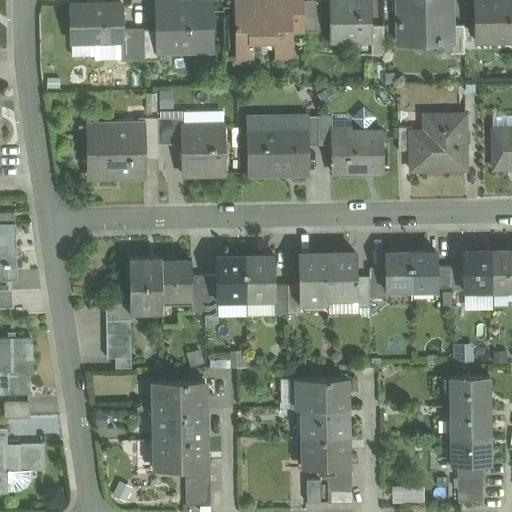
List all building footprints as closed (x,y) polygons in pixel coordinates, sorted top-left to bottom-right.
[(291,0),(235,1),(236,42),(252,41),(275,41),(276,56),(292,56),(292,31),(291,0)] [(292,31),(317,31),(316,0),(309,0),(291,0),(292,31)] [(370,0),(329,0),(330,42),(371,41),(372,41),(371,26),(370,0)] [(450,0),(397,0),(399,43),(419,43),(419,40),(449,39),(451,39),(451,25),(450,0)] [(511,0),(474,0),(475,41),(511,40),(511,0)] [(211,2),(156,3),(157,29),(157,45),(159,45),(189,44),(189,50),(212,50),(211,2)] [(122,4),(70,4),(71,42),(94,41),(121,41),(123,41),(122,30),(122,4)] [(463,25),(451,25),(451,39),(449,39),(449,53),(464,53),(463,25)] [(384,55),(383,26),(371,26),(372,41),(371,41),(372,55),(384,55)] [(144,29),(122,30),(123,41),(121,41),(122,59),(144,59),(144,29)] [(157,45),(157,29),(144,29),(144,59),(159,59),(159,45),(157,45)] [(94,41),(71,42),(71,56),(94,55),(94,41)] [(94,55),(94,60),(122,59),(121,41),(94,41),(94,55)] [(236,42),(236,59),(253,59),(252,41),(236,42)] [(158,105),(171,105),(172,90),(158,89),(158,105)] [(435,114),(436,130),(411,130),(409,130),(410,150),(410,170),(466,169),(465,113),(435,114)] [(304,116),(249,118),(250,130),(288,129),(288,127),(304,127),(304,116)] [(317,116),(304,116),(304,127),(305,126),(306,145),(318,144),(317,116)] [(331,116),(317,116),(318,144),(332,144),(331,129),(332,128),(331,116)] [(157,117),(138,117),(138,124),(141,124),(142,158),(158,158),(158,144),(157,117)] [(182,125),(182,117),(157,117),(158,144),(182,144),(181,125),(182,125)] [(138,124),(99,125),(99,144),(93,144),(94,177),(142,176),(142,158),(141,124),(138,124)] [(182,125),(181,125),(182,144),(182,175),(224,174),(224,124),(182,125)] [(288,129),(250,130),(250,173),(306,172),(306,145),(305,126),(304,127),(288,127),(288,129)] [(411,126),(397,127),(398,151),(410,150),(409,130),(411,130),(411,126)] [(511,127),(492,128),(493,169),(511,168),(511,127)] [(382,131),(351,132),(351,128),(332,128),(331,129),(332,144),(332,172),(383,171),(382,131)] [(15,278),(14,224),(0,224),(0,278),(11,278),(15,278)] [(511,289),(511,249),(491,250),(492,290),(511,289)] [(491,250),(463,251),(463,265),(463,289),(463,290),(492,290),(491,250)] [(411,288),(411,252),(384,252),(385,267),(385,289),(386,289),(387,289),(411,288)] [(437,252),(411,252),(411,288),(437,288),(437,266),(437,252)] [(356,253),(327,254),(327,302),(356,301),(356,295),(357,295),(357,276),(356,253)] [(327,254),(298,255),(299,284),(299,304),(300,304),(327,304),(327,302),(327,254)] [(247,300),(246,255),(216,256),(216,287),(217,300),(247,300)] [(274,255),(246,255),(247,300),(275,299),(275,285),(274,255)] [(162,257),(129,258),(130,303),(130,313),(163,312),(163,298),(162,261),(162,257)] [(192,260),(162,261),(163,298),(192,298),(192,297),(192,287),(192,260)] [(463,265),(451,265),(451,266),(452,288),(452,290),(463,289),(463,265)] [(452,288),(451,266),(437,266),(437,288),(452,288)] [(385,267),(369,268),(369,276),(369,297),(387,297),(387,289),(386,289),(385,289),(385,267)] [(369,276),(357,276),(357,295),(356,295),(356,301),(356,307),(370,307),(369,297),(369,276)] [(11,278),(0,278),(0,290),(11,290),(11,278)] [(275,285),(275,299),(276,313),(287,313),(287,284),(275,285)] [(299,284),(287,284),(287,313),(300,313),(300,304),(299,304),(299,284)] [(192,297),(192,298),(192,312),(205,311),(204,287),(192,287),(192,297)] [(204,287),(205,311),(205,314),(217,314),(217,300),(216,287),(204,287)] [(11,290),(0,290),(0,306),(12,306),(11,290)] [(130,313),(130,303),(106,304),(106,320),(130,319),(130,313)] [(130,319),(106,320),(106,333),(130,333),(130,319)] [(15,333),(8,333),(8,338),(0,338),(0,368),(4,368),(4,392),(29,392),(28,373),(32,373),(31,338),(15,338),(15,333)] [(130,333),(106,333),(106,345),(130,345),(130,333)] [(130,345),(106,345),(107,357),(115,357),(131,357),(130,345)] [(131,367),(131,357),(115,357),(115,368),(131,367)] [(488,375),(450,376),(450,377),(451,377),(451,406),(488,405),(488,377),(489,377),(488,375)] [(346,377),(296,378),(283,378),(283,408),(303,408),(347,407),(346,377)] [(204,379),(154,380),(155,410),(204,409),(204,379)] [(29,402),(5,402),(5,416),(29,416),(29,402)] [(489,433),(488,405),(451,406),(451,434),(451,435),(489,434),(489,433)] [(347,407),(303,408),(303,437),(347,436),(347,407)] [(204,409),(155,410),(155,439),(205,438),(204,409)] [(5,428),(0,427),(0,490),(7,490),(10,490),(19,489),(24,486),(27,483),(29,479),(30,474),(30,468),(19,468),(19,444),(6,444),(5,428)] [(489,434),(451,435),(452,463),(451,463),(451,465),(458,465),(482,464),(490,464),(490,463),(489,463),(489,435),(489,434)] [(347,436),(303,437),(304,467),(328,466),(348,466),(348,465),(347,436)] [(205,438),(155,439),(156,469),(186,469),(206,468),(206,467),(205,438)] [(42,443),(19,444),(19,468),(30,468),(42,467),(42,443)] [(482,476),(482,464),(458,465),(458,476),(482,476)] [(348,466),(328,466),(328,478),(352,478),(351,465),(348,465),(348,466)] [(206,467),(206,468),(186,469),(186,480),(210,480),(210,467),(206,467)] [(482,488),(482,476),(458,476),(458,488),(482,488)] [(352,478),(328,478),(328,490),(352,490),(352,478)] [(320,503),(320,479),(306,480),(307,503),(320,503)] [(210,492),(210,480),(186,480),(186,492),(210,492)] [(424,483),(392,484),(393,500),(425,498),(424,483)] [(483,500),(482,488),(458,488),(458,501),(483,500)] [(352,502),(352,490),(328,490),(328,502),(352,502)] [(210,492),(186,492),(186,505),(210,504),(210,492)]
